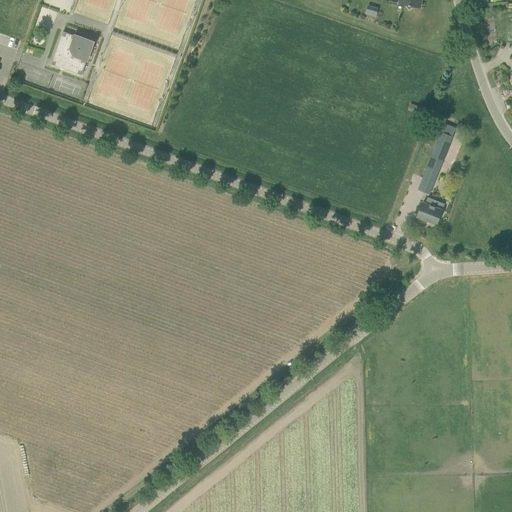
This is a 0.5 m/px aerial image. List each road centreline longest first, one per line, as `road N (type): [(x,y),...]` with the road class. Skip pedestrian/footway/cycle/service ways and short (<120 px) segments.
road 1 (unclassified): [(436,273),(414,246),(0,100)]
road 2 (tertiary): [(138,511),(436,273)]
road 3 (unclassified): [(511,140),(485,89),(457,0)]
